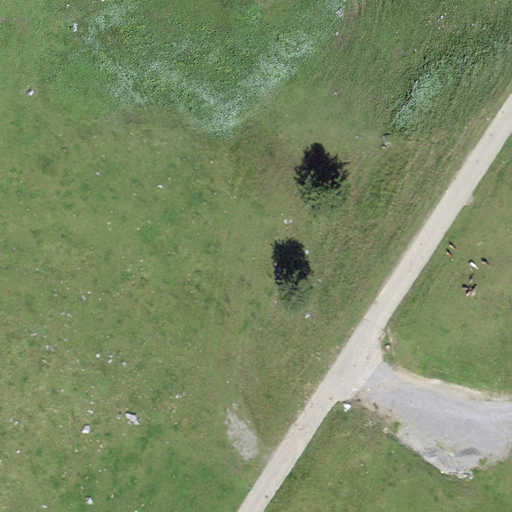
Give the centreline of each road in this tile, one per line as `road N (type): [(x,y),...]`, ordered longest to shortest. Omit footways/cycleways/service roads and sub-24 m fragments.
road 1 (track): [(511,111),(255,511)]
road 2 (track): [(511,414),(451,417),(344,369)]
